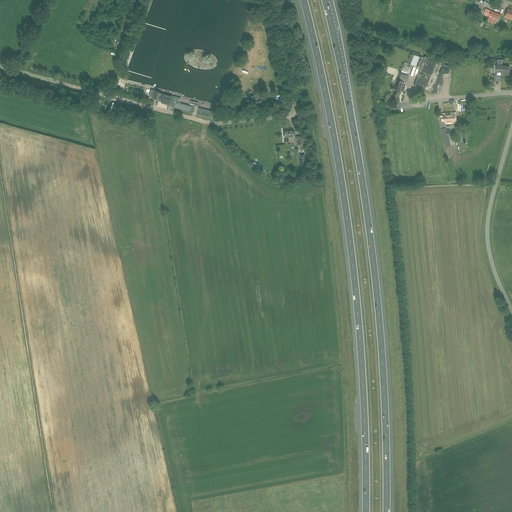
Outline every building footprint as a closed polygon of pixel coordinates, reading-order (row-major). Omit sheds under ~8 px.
[(491,11),(489,16),(497,20),(500,14),(491,11)] [(411,64),(421,68),(414,85),(431,91),(431,94),(438,93),(438,90),(437,89),(443,74),(448,73),(450,71),(449,70),(451,67),(444,64),(444,62),(442,61),(441,64),(436,63),(437,61),(425,56),(424,58),(420,56),(420,57),(414,55),(414,56),(412,55),(409,63),(411,64)] [(408,73),(409,73),(411,67),(410,67),(411,64),(409,63),(408,66),(404,65),(402,70),(408,73)] [(502,65),(497,64),(496,75),(509,75),(509,66),(502,66),(502,65)] [(406,81),(400,80),(397,80),(395,86),(393,86),(391,90),(394,91),(393,94),(399,96),(401,90),(404,91),(406,81)] [(153,98),(161,100),(162,94),(159,93),(159,92),(155,91),(153,98)] [(226,91),(222,102),(226,104),(230,93),(226,91)] [(164,94),(162,94),(161,100),(162,100),(161,103),(170,105),(170,104),(172,104),(172,107),(193,112),(194,107),(181,103),(181,105),(177,104),(178,101),(180,101),(181,98),(174,96),(174,97),(172,97),(173,96),(164,93),(164,94)] [(197,108),(196,113),(218,118),(220,109),(215,108),(214,113),(210,112),(211,111),(197,108)] [(452,122),(455,122),(455,113),(443,114),(444,123),(445,123),(446,126),(451,126),(452,125),(452,122)] [(441,129),(443,139),(448,137),(448,136),(450,136),(449,130),(447,130),(447,127),(441,129)] [(294,137),(293,129),(284,130),(285,142),(289,142),(288,138),(294,137)]
